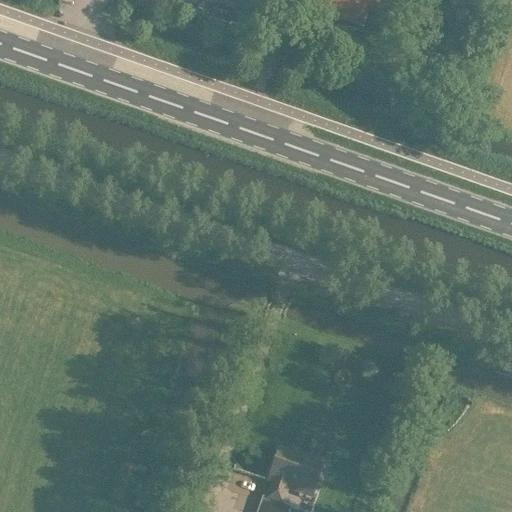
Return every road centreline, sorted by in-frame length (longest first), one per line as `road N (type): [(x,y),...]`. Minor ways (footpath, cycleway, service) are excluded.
road 1 (primary): [(511,223),(0,42)]
road 2 (unclassified): [(511,334),(0,156)]
